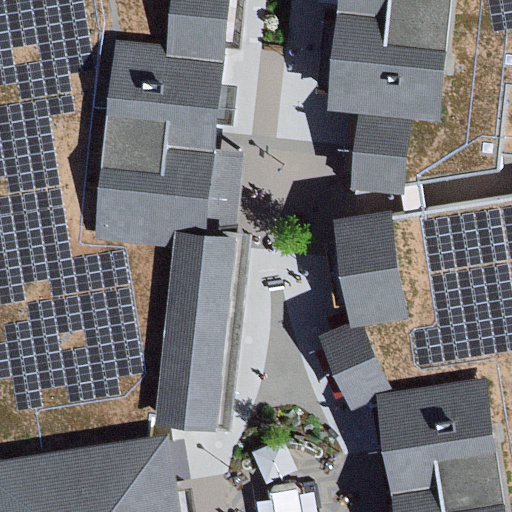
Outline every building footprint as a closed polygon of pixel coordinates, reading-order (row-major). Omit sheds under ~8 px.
[(235,0),(0,0),(0,29),(230,53),(235,0)] [(511,0),(344,0),(344,3),(343,7),(511,25),(511,0)] [(334,105),(366,110),(511,125),(511,25),(343,7),(334,105)] [(0,122),(221,146),(230,53),(0,29),(0,122)] [(511,125),(366,110),(355,185),(407,190),(411,180),(505,167),(507,152),(511,152),(511,125)] [(221,146),(0,122),(0,213),(211,235),(221,146)] [(251,149),(221,146),(211,235),(242,238),(251,149)] [(511,192),(345,215),(358,314),(511,293),(511,192)] [(211,235),(0,213),(0,305),(240,331),(250,239),(242,238),(211,235)] [(511,374),(511,293),(358,314),(326,331),(362,404),(390,391),(511,374)] [(240,331),(0,305),(0,425),(4,455),(4,457),(153,435),(155,412),(232,420),(240,331)] [(511,374),(390,391),(403,488),(511,472),(511,374)] [(153,435),(4,455),(0,455),(0,511),(192,511),(181,431),(153,435)] [(511,511),(511,472),(403,488),(406,511),(511,511)]
